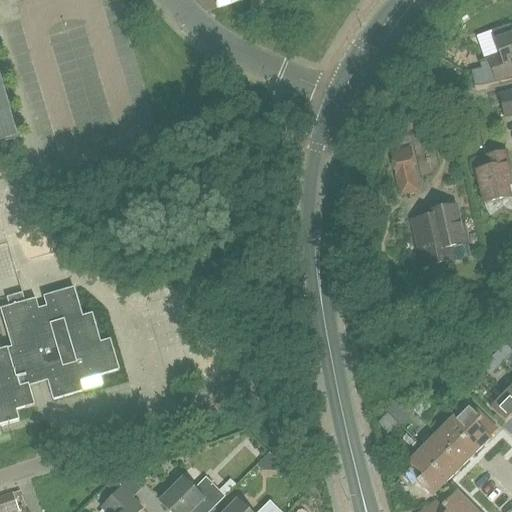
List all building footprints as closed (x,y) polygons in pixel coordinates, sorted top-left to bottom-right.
[(480,69),(470,72),(474,86),(482,87),(496,84),(511,79),(511,35),(494,41),(499,55),(488,59),(478,62),(480,69)] [(0,163),(2,163),(2,162),(0,154),(0,143),(16,139),(0,83),(0,163)] [(511,116),(511,92),(498,95),(504,119),(511,116)] [(421,127),(419,116),(396,122),(398,132),(421,127)] [(418,167),(414,148),(392,153),(401,199),(421,194),(416,168),(418,167)] [(511,182),(505,153),(484,158),(487,170),(476,172),(484,204),(491,217),(505,207),(506,208),(507,209),(509,210),(511,211),(511,182)] [(450,248),(467,244),(463,226),(460,226),(455,207),(427,214),(432,239),(417,242),(423,268),(453,261),(450,248)] [(29,387),(47,382),(52,401),(84,392),(103,386),(100,377),(119,371),(110,340),(100,343),(92,314),(83,317),(82,317),(74,289),(74,288),(43,297),(48,317),(41,319),(35,299),(25,302),(23,294),(21,295),(7,298),(9,307),(0,309),(0,311),(11,348),(0,351),(0,426),(8,424),(19,421),(16,411),(34,406),(29,387)] [(511,351),(505,345),(496,355),(503,362),(511,352),(511,351)] [(493,373),(503,362),(496,355),(485,366),(493,373)] [(511,400),(505,394),(490,409),(505,424),(502,427),(511,436),(511,400)] [(414,411),(421,418),(431,408),(424,401),(414,411)] [(475,454),(490,439),(485,435),(494,426),(484,416),(480,419),(466,405),(451,420),(466,434),(460,440),(475,454)] [(466,434),(451,420),(437,434),(451,448),(446,454),(461,469),(475,454),(460,440),(466,434)] [(451,448),(437,434),(422,449),(437,463),(432,468),(446,483),(461,469),(446,454),(451,448)] [(443,487),(446,483),(432,468),(437,463),(422,449),(407,464),(412,468),(404,476),(414,486),(417,483),(432,498),(443,487)] [(160,503),(169,511),(190,511),(197,506),(203,511),(210,511),(225,497),(206,478),(193,491),(183,481),(160,503)] [(133,511),(138,507),(121,490),(101,509),(104,511),(133,511)] [(466,511),(471,508),(456,493),(442,508),(439,505),(431,511),(466,511)] [(0,497),(0,511),(13,511),(18,511),(13,494),(0,497)] [(279,511),(270,502),(260,511),(247,511),(238,502),(227,511),(279,511)]
